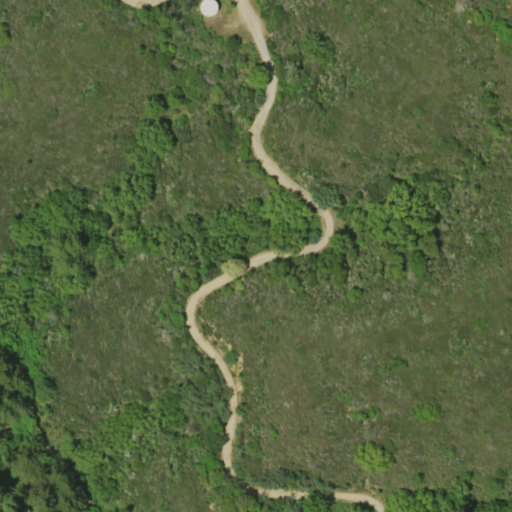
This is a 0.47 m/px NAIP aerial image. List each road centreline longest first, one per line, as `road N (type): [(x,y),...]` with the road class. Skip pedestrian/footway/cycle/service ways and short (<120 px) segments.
road 1 (track): [(240,0),(270,78),(256,136),(264,156),(310,197),(329,228),(324,242),(303,254),(222,275),(193,304),(192,320),(230,389),(229,450),(246,486),(357,496),(379,511)]
road 2 (track): [(0,338),(80,511)]
